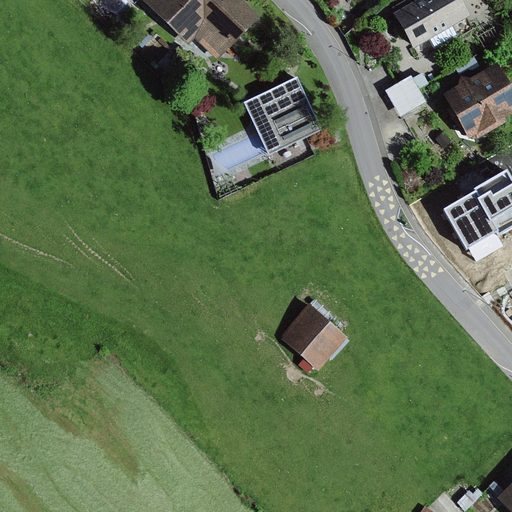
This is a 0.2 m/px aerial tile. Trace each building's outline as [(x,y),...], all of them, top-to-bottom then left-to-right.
[(133,0),(92,0),(112,20),(133,0)] [(238,0),(138,0),(188,46),(194,40),(216,62),(259,19),(238,0)] [(455,0),(422,0),(392,17),(411,50),(466,19),(455,0)] [(511,94),(496,65),(441,97),(467,141),(511,114),(511,94)] [(409,78),(385,91),(399,117),(424,104),(409,78)] [(294,80),(243,104),(257,133),(266,153),(268,157),(319,132),(294,80)] [(443,134),(435,140),(442,149),(450,142),(443,134)] [(312,306),(281,338),(320,375),(351,343),(312,306)] [(511,511),(511,483),(496,500),(508,511),(511,511)]
